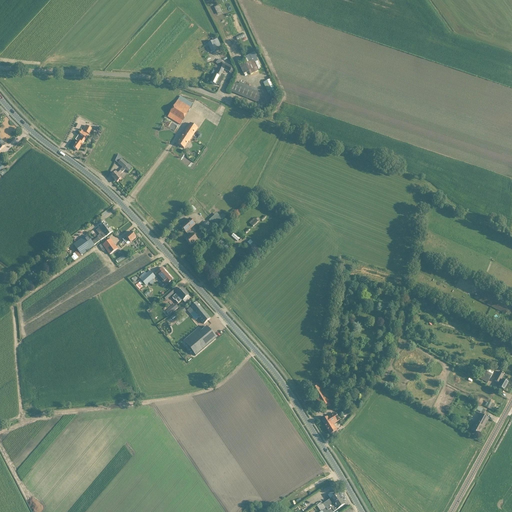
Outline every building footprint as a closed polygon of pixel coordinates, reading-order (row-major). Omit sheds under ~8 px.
[(221,49),(220,47),(216,48),(213,41),(207,44),(212,53),(221,49)] [(253,60),(245,64),(249,72),(250,75),(258,71),(253,60)] [(229,72),(232,67),(223,63),(221,68),(229,72)] [(219,86),(222,81),(224,76),(221,74),(223,70),(219,68),(215,76),(214,75),(212,78),(210,83),(216,85),(216,84),(219,86)] [(276,91),(271,80),(263,83),(269,94),(276,91)] [(258,103),(260,98),(262,94),(233,83),(230,91),(258,103)] [(180,125),(193,105),(180,97),(167,117),(180,125)] [(206,120),(195,139),(208,147),(219,127),(206,120)] [(184,149),(187,144),(192,136),(197,128),(190,123),(177,144),(184,149)] [(83,131),(89,135),(92,129),(86,126),(83,131)] [(77,151),(80,147),(86,139),(89,136),(82,131),(79,134),(83,137),(79,142),(78,141),(73,148),(77,151)] [(116,173),(111,177),(117,183),(121,179),(119,176),(122,173),(125,170),(128,172),(132,168),(128,164),(128,165),(122,159),(118,155),(115,162),(118,164),(123,168),(120,170),(119,170),(116,173)] [(219,215),(211,222),(215,228),(224,220),(219,215)] [(255,224),(256,224),(260,220),(257,217),(255,219),(254,218),(249,223),(253,227),(255,224)] [(189,219),(184,224),(181,227),(189,237),(186,240),(191,246),(197,240),(189,230),(195,225),(189,219)] [(214,229),(206,221),(200,228),(204,233),(206,231),(209,234),(214,229)] [(87,236),(74,245),(81,255),(104,238),(112,232),(106,223),(102,226),(100,228),(96,231),(99,235),(97,237),(98,238),(92,242),(87,236)] [(131,243),(132,241),(136,238),(131,232),(127,235),(122,240),(126,244),(129,241),(131,243)] [(234,233),(231,236),(237,241),(240,239),(234,233)] [(106,250),(109,255),(110,255),(118,249),(116,247),(118,246),(115,241),(113,243),(111,240),(103,245),(102,244),(101,245),(99,246),(103,252),(105,250),(106,250)] [(230,251),(232,247),(223,241),(220,245),(230,251)] [(121,267),(129,259),(125,256),(118,263),(121,267)] [(163,268),(159,271),(156,274),(166,285),(167,285),(173,279),(169,275),(163,268)] [(149,283),(151,285),(154,282),(152,280),(155,277),(150,271),(140,280),(146,286),(149,283)] [(179,292),(172,298),(172,299),(174,301),(175,301),(178,304),(182,300),(184,302),(184,303),(186,301),(189,298),(188,296),(188,295),(182,288),(179,292)] [(509,305),(483,293),(479,301),(505,314),(509,305)] [(197,303),(187,311),(190,314),(191,314),(194,319),(196,320),(199,318),(204,324),(210,319),(197,303)] [(169,315),(178,308),(176,305),(173,307),(172,306),(165,311),(169,315)] [(199,328),(183,342),(195,356),(216,339),(206,327),(202,331),(199,328)] [(492,375),(485,370),(482,375),(489,380),(492,375)] [(499,387),(499,388),(504,390),(508,383),(505,382),(508,378),(503,376),(504,374),(500,372),(495,381),(500,384),(499,387)] [(323,410),(327,407),(330,406),(317,383),(314,385),(310,388),(323,410)] [(345,386),(337,391),(343,401),(351,396),(345,386)] [(322,420),(326,428),(331,424),(332,425),(339,420),(335,414),(328,419),(327,417),(322,420)] [(479,434),(483,426),(484,426),(488,419),(480,414),(471,430),(479,434)] [(336,431),(332,425),(331,424),(326,428),(331,435),(336,431)] [(322,511),(333,511),(341,507),(345,505),(337,494),(333,497),(323,504),(322,502),(317,505),(321,511),(322,511)]
